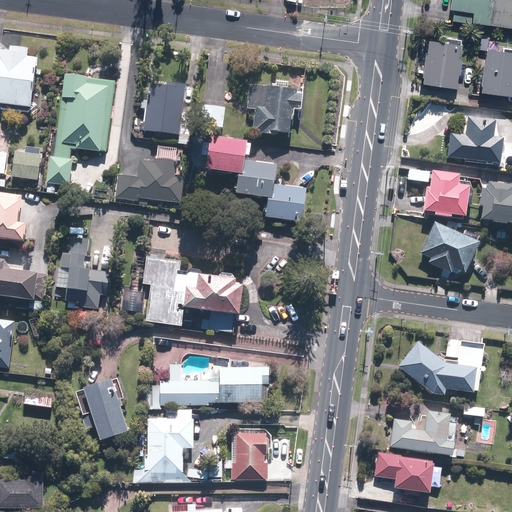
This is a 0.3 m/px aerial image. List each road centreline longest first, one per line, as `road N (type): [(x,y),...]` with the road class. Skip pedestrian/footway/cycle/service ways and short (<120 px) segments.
road 1 (residential): [(34,0),(378,44)]
road 2 (secondary): [(378,44),(349,294)]
road 3 (secondary): [(349,294),(319,511)]
road 4 (residential): [(511,317),(349,294)]
